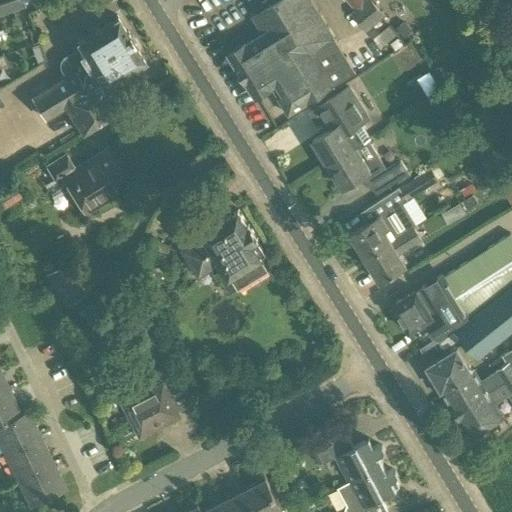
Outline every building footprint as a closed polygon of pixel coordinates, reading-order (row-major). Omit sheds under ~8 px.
[(15,9),(24,6),(22,0),(11,0),(15,9)] [(306,102),(354,71),(332,34),(333,34),(311,0),(274,0),(252,14),(262,32),(228,53),(254,96),(271,86),(288,114),(306,102)] [(345,0),(353,8),(350,11),(366,30),(385,15),(372,0),(345,0)] [(126,30),(116,13),(76,38),(80,45),(62,56),(61,57),(60,58),(59,60),(59,62),(58,63),(58,65),(59,67),(59,69),(60,70),(63,75),(29,96),(45,120),(63,108),(82,136),(120,112),(101,83),(143,57),(133,41),(134,40),(128,29),(126,30)] [(412,30),(406,23),(398,30),(404,37),(412,30)] [(388,42),(397,35),(389,25),(380,33),(388,42)] [(372,117),(350,83),(313,106),(328,129),(312,138),(327,162),(356,145),(359,143),(364,140),(367,138),(371,136),(362,123),(372,117)] [(467,141),(460,130),(448,137),(455,148),(467,141)] [(410,174),(401,159),(387,168),(367,138),(364,140),(359,143),(356,145),(327,162),(341,186),(364,172),(377,193),(398,180),(399,182),(410,174)] [(128,186),(104,148),(74,167),(65,153),(48,164),(57,178),(62,175),(85,212),(128,186)] [(364,255),(390,239),(385,231),(407,217),(399,204),(423,189),(422,186),(425,184),(420,176),(417,179),(416,177),(399,188),(398,187),(379,199),(382,212),(376,216),(350,233),(364,255)] [(0,189),(0,209),(0,210),(21,197),(11,182),(0,189)] [(478,203),(473,194),(461,201),(466,210),(478,203)] [(244,228),(234,212),(202,231),(205,235),(183,249),(199,274),(214,264),(230,290),(236,286),(238,289),(264,272),(256,259),(261,256),(252,240),(244,227),(244,228)] [(390,239),(364,255),(379,281),(406,264),(399,253),(422,239),(414,225),(391,240),(390,239)] [(456,327),(458,326),(508,286),(511,283),(511,236),(510,233),(443,276),(442,273),(420,287),(427,299),(424,301),(416,289),(392,304),(409,330),(431,316),(433,319),(444,337),(455,328),(456,327)] [(163,265),(170,245),(146,236),(139,256),(163,265)] [(64,306),(86,292),(66,261),(45,274),(64,306)] [(147,293),(152,279),(143,276),(139,290),(147,293)] [(511,283),(508,286),(458,326),(456,327),(455,328),(478,357),(511,329),(511,283)] [(139,352),(144,349),(160,380),(171,374),(155,343),(159,341),(151,326),(131,337),(139,352)] [(435,338),(419,348),(423,353),(438,341),(437,339),(436,339),(435,338)] [(456,411),(491,388),(485,378),(481,381),(473,368),(471,369),(457,346),(426,365),(441,389),(442,388),(456,411)] [(0,392),(10,388),(0,367),(0,392)] [(511,375),(502,382),(491,389),(491,388),(456,411),(470,433),(501,414),(494,403),(509,394),(511,399),(511,375)] [(140,435),(179,414),(163,382),(124,403),(140,435)] [(0,421),(21,412),(10,388),(0,392),(0,421)] [(0,442),(4,451),(41,434),(29,408),(21,412),(0,421),(0,442)] [(16,478),(53,461),(41,434),(4,451),(16,478)] [(317,452),(323,463),(337,456),(350,481),(383,463),(379,455),(383,453),(384,452),(385,448),(384,445),(379,444),(377,445),(374,446),(370,438),(353,447),(347,436),(317,452)] [(53,461),(16,478),(29,505),(66,487),(53,461)] [(383,463),(350,481),(337,487),(346,504),(344,511),(381,511),(387,509),(381,497),(396,489),(392,481),(396,479),(399,476),(398,472),(396,471),(391,469),(387,471),(383,463)] [(257,511),(276,511),(283,509),(263,470),(254,475),(258,481),(245,488),(257,511)] [(257,511),(245,488),(242,481),(233,486),(236,492),(224,499),(230,511),(257,511)] [(230,511),(224,499),(221,492),(212,497),(215,503),(202,510),(203,511),(230,511)] [(203,511),(202,510),(196,497),(187,501),(190,508),(182,511),(203,511)]
